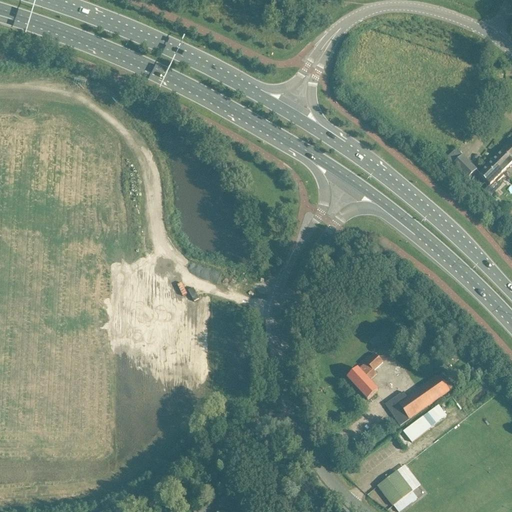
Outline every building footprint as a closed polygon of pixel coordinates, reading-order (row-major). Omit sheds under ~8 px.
[(511,139),(505,147),(502,150),(503,151),(492,162),(504,173),(511,164),(511,139)] [(477,170),(469,163),(463,156),(453,165),(467,180),(477,170)] [(502,175),(504,173),(492,162),(480,175),(491,186),(496,181),(498,183),(504,177),(502,175)] [(358,369),(348,379),(368,401),(378,391),(369,382),(377,375),(374,371),(383,363),(375,354),(366,362),(367,364),(359,371),(358,369)] [(410,420),(450,392),(439,377),(408,398),(404,393),(386,406),(401,427),(410,420)] [(398,472),(378,487),(394,507),(413,492),(398,472)]
